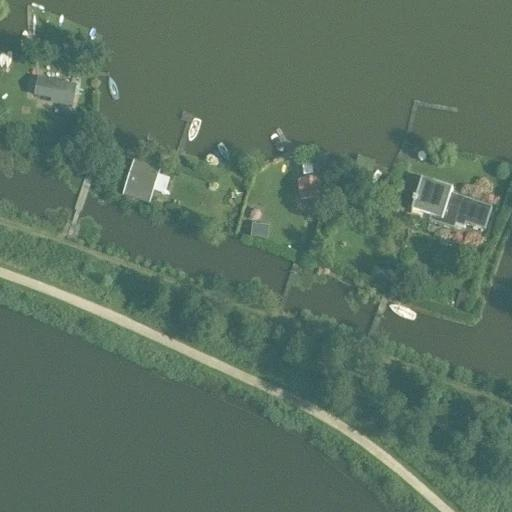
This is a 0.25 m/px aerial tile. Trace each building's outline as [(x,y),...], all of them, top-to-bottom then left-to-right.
[(40,81),(37,98),(56,102),(56,105),(71,108),(75,88),(40,81)] [(76,144),(75,150),(80,151),(78,157),(85,158),(88,147),(76,144)] [(104,150),(100,163),(111,166),(114,153),(104,150)] [(152,193),(157,177),(134,170),(129,185),(125,196),(149,203),(152,193)] [(301,183),(297,184),(300,201),(323,198),(320,182),(317,182),(317,179),(300,182),(301,183)] [(422,183),(412,214),(431,219),(430,225),(453,232),(455,227),(464,230),(466,225),(484,231),(491,209),(449,196),(450,191),(422,183)] [(398,214),(402,200),(385,195),(381,209),(398,214)] [(252,227),(250,239),(263,241),(264,228),(252,227)] [(461,293),(456,309),(465,312),(470,296),(461,293)]
